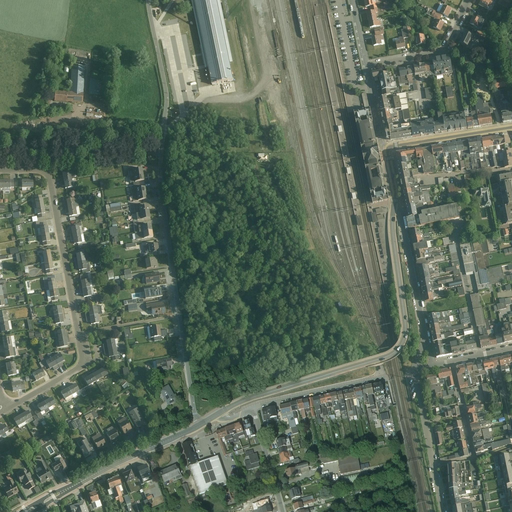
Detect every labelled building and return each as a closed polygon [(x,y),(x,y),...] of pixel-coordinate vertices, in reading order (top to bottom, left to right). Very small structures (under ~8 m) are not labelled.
[(233,81),(216,0),(194,0),(208,66),(212,86),(233,81)] [(375,0),(367,0),(364,1),(365,9),(370,8),(370,10),(377,9),(375,0)] [(484,0),(481,0),(478,7),(486,11),(488,7),(490,8),(493,3),(487,0),(487,1),(484,0)] [(511,6),(500,1),(498,5),(508,10),(508,8),(511,10),(511,6)] [(428,13),(441,19),(443,16),(448,18),(452,11),(443,6),(443,7),(440,5),(437,13),(428,9),(426,12),(428,13)] [(377,9),(370,10),(371,13),(366,14),(368,21),(377,20),(376,15),(378,14),(377,9)] [(441,19),(428,13),(426,15),(434,20),(432,23),(434,25),(432,29),(440,33),(444,25),(439,22),(441,19)] [(472,18),(469,25),(477,29),(479,25),(481,26),(484,21),(477,18),(477,20),(472,18)] [(377,20),(368,21),(370,30),(381,27),(380,22),(377,23),(377,20)] [(407,30),(406,28),(401,29),(403,38),(398,39),(395,40),(396,43),(397,51),(405,49),(404,40),(409,39),(407,30)] [(478,37),(484,40),(486,40),(487,38),(477,32),(476,35),(478,37)] [(465,33),(460,44),(467,48),(469,44),(471,44),(474,38),(465,33)] [(424,36),(415,37),(417,47),(426,45),(424,36)] [(383,37),(372,40),(374,47),(381,45),(381,42),(384,41),(383,37)] [(467,55),(459,56),(461,64),(468,63),(467,55)] [(442,59),(440,60),(443,72),(446,71),(444,64),(450,63),(450,58),(449,58),(446,58),(442,59)] [(443,72),(440,60),(435,61),(432,61),(434,71),(435,78),(443,76),(443,72)] [(446,71),(443,72),(443,76),(453,74),(450,63),(444,64),(446,71)] [(435,78),(434,71),(431,72),(430,64),(425,65),(425,66),(427,78),(429,78),(433,77),(434,79),(435,79),(435,78)] [(54,102),(85,104),(88,67),(72,66),(71,92),(55,91),(54,102)] [(425,66),(417,67),(419,77),(419,81),(427,79),(427,78),(425,66)] [(380,82),(395,79),(393,68),(385,70),(386,75),(383,75),(382,72),(373,74),(374,79),(379,78),(380,82)] [(413,68),(406,69),(408,83),(412,82),(413,82),(412,77),(414,76),(413,68)] [(406,69),(396,71),(396,72),(398,78),(400,87),(409,85),(408,83),(406,69)] [(91,79),(90,95),(98,95),(98,79),(91,79)] [(395,79),(380,82),(382,92),(397,89),(395,79)] [(506,80),(494,83),(496,91),(507,88),(506,80)] [(452,88),(446,89),(448,99),(454,98),(452,88)] [(397,89),(382,92),(383,97),(391,96),(390,93),(397,92),(397,94),(400,94),(399,89),(397,89)] [(414,92),(406,94),(408,105),(419,103),(419,99),(418,93),(418,92),(414,92)] [(500,92),(493,93),(496,105),(500,108),(503,125),(511,123),(511,118),(511,115),(509,115),(509,109),(508,109),(507,103),(501,104),(501,102),(502,102),(503,100),(502,97),(501,97),(500,92)] [(408,105),(406,94),(393,97),(393,99),(399,98),(401,109),(401,112),(403,112),(409,111),(408,105)] [(105,99),(86,98),(86,111),(104,112),(105,99)] [(477,112),(479,128),(492,126),(490,115),(492,115),(492,111),(489,111),(488,105),(483,105),(482,100),(479,100),(479,99),(478,100),(478,101),(475,101),(477,112)] [(474,129),(471,115),(469,115),(468,108),(464,109),(463,109),(464,114),(465,121),(466,121),(468,130),(474,129)] [(369,111),(352,115),(361,159),(367,183),(371,204),(388,200),(379,157),(369,111)] [(445,134),(442,118),(441,113),(437,114),(439,124),(434,125),(435,135),(445,134)] [(464,114),(459,115),(461,131),(467,130),(465,121),(464,114)] [(397,115),(382,118),(383,123),(392,121),(395,120),(394,118),(396,117),(396,116),(397,116),(397,115)] [(459,115),(450,116),(453,132),(461,131),(459,115)] [(450,116),(442,118),(445,134),(453,132),(450,116)] [(405,125),(401,126),(401,130),(403,140),(413,139),(411,128),(410,121),(404,122),(405,125)] [(413,139),(435,135),(434,125),(411,128),(413,139)] [(393,127),(384,129),(385,129),(386,135),(386,140),(388,139),(388,140),(390,140),(391,141),(393,141),(393,142),(394,141),(403,140),(401,130),(401,126),(393,127)] [(501,147),(509,145),(508,136),(499,137),(501,147)] [(501,147),(499,137),(489,139),(491,149),(501,147)] [(462,154),(470,152),(468,143),(460,144),(462,154)] [(462,154),(460,144),(445,147),(447,156),(462,154)] [(440,157),(447,156),(445,147),(438,148),(440,157)] [(440,157),(438,148),(429,149),(431,159),(440,157)] [(423,160),(431,159),(429,149),(422,150),(423,160)] [(411,158),(417,157),(416,151),(397,154),(396,156),(397,160),(411,158)] [(511,153),(501,155),(501,162),(511,160),(511,153)] [(398,167),(412,164),(411,158),(397,160),(398,167)] [(502,170),(511,168),(511,160),(501,162),(502,170)] [(400,180),(417,177),(420,176),(417,161),(413,162),(413,164),(412,164),(398,167),(400,180)] [(128,172),(129,177),(144,175),(143,169),(128,172)] [(63,173),(64,181),(72,179),(71,171),(63,173)] [(130,183),(145,180),(144,175),(129,177),(130,183)] [(497,186),(510,183),(508,176),(495,178),(497,186)] [(400,180),(402,188),(418,185),(417,177),(400,180)] [(66,189),(74,187),(72,179),(64,181),(66,189)] [(23,189),(34,189),(34,180),(22,180),(23,189)] [(498,192),(511,190),(510,183),(497,186),(498,192)] [(452,200),(460,199),(459,186),(451,186),(452,200)] [(131,190),(132,196),(147,193),(146,187),(131,190)] [(403,192),(404,197),(426,192),(426,188),(419,189),(403,192)] [(481,209),(491,207),(488,189),(478,191),(481,209)] [(404,197),(406,208),(423,205),(428,204),(426,192),(404,197)] [(133,202),(148,199),(147,193),(132,196),(133,202)] [(501,203),(511,200),(511,194),(499,197),(501,203)] [(35,200),(36,207),(45,206),(43,198),(35,200)] [(67,200),(69,209),(79,207),(77,199),(67,200)] [(511,200),(501,203),(502,209),(511,206),(511,200)] [(408,218),(419,216),(420,216),(419,209),(423,208),(423,205),(406,208),(408,218)] [(38,215),(47,214),(45,206),(36,207),(38,215)] [(135,208),(136,215),(151,212),(150,206),(135,208)] [(410,229),(459,219),(456,206),(421,213),(422,217),(419,218),(419,216),(408,218),(410,229)] [(505,224),(511,222),(511,206),(502,209),(505,224)] [(70,217),(80,215),(79,207),(69,209),(70,217)] [(137,221),(152,218),(151,212),(136,215),(137,221)] [(135,234),(152,232),(151,225),(143,226),(143,223),(133,225),(135,234)] [(40,228),(41,235),(50,234),(49,227),(40,228)] [(72,228),(73,236),(81,234),(80,227),(72,228)] [(152,232),(135,234),(136,241),(153,238),(152,232)] [(43,243),(52,241),(50,234),(41,235),(43,243)] [(74,244),(83,243),(81,234),(73,236),(74,244)] [(481,242),(460,246),(466,275),(475,273),(479,293),(491,290),(490,286),(504,283),(501,267),(486,270),(481,242)] [(147,254),(160,252),(159,244),(146,246),(147,254)] [(413,247),(414,253),(424,252),(423,245),(413,247)] [(43,253),(44,262),(53,260),(51,252),(43,253)] [(77,255),(78,263),(86,261),(85,253),(77,255)] [(147,269),(157,267),(156,258),(146,260),(147,269)] [(46,271),(54,269),(53,260),(44,262),(46,271)] [(80,271),(88,270),(86,261),(78,263),(80,271)] [(417,269),(427,267),(426,261),(415,262),(417,269)] [(418,275),(428,274),(427,267),(417,269),(418,275)] [(133,279),(132,268),(124,269),(125,280),(133,279)] [(116,276),(115,269),(102,271),(103,278),(116,276)] [(145,285),(160,282),(158,273),(144,276),(145,285)] [(418,275),(419,283),(429,281),(428,274),(418,275)] [(81,282),(83,290),(91,288),(89,280),(81,282)] [(37,291),(34,291),(32,281),(28,282),(31,295),(38,294),(37,291)] [(420,290),(430,288),(429,281),(419,283),(420,290)] [(47,284),(49,290),(58,288),(57,282),(47,284)] [(511,284),(492,289),(497,311),(507,309),(504,297),(511,295),(511,284)] [(50,298),(60,296),(58,288),(49,290),(50,298)] [(85,298),(92,296),(91,288),(83,290),(85,298)] [(160,288),(142,290),(143,299),(161,297),(160,288)] [(420,290),(422,297),(432,295),(430,288),(420,290)] [(479,294),(470,296),(478,332),(479,336),(488,334),(479,294)] [(423,303),(433,302),(432,295),(422,297),(423,303)] [(128,307),(131,306),(132,312),(141,311),(140,301),(128,302),(128,307)] [(147,316),(164,313),(163,303),(145,305),(147,316)] [(425,313),(434,311),(432,304),(423,306),(425,313)] [(53,308),(55,317),(63,315),(62,306),(53,308)] [(88,309),(90,317),(99,315),(97,307),(88,309)] [(0,312),(0,322),(9,322),(7,312),(0,312)] [(56,325),(65,324),(63,315),(55,317),(56,325)] [(91,325),(100,323),(99,315),(90,317),(91,325)] [(0,323),(2,333),(10,331),(9,322),(0,322),(0,323)] [(161,337),(166,337),(166,331),(160,332),(160,325),(146,327),(147,342),(161,341),(161,337)] [(57,332),(59,341),(67,339),(66,330),(57,332)] [(501,346),(510,344),(508,334),(499,337),(501,346)] [(3,339),(4,349),(13,347),(12,337),(3,339)] [(501,346),(499,337),(493,338),(495,348),(501,346)] [(482,350),(495,348),(493,338),(488,339),(480,340),(482,350)] [(61,348),(69,346),(67,339),(59,341),(61,348)] [(108,341),(109,349),(118,348),(117,340),(108,341)] [(6,358),(15,357),(13,347),(4,349),(6,358)] [(457,355),(464,353),(463,347),(456,348),(457,355)] [(110,358),(119,357),(118,348),(109,349),(110,358)] [(457,355),(456,348),(447,350),(449,356),(457,355)] [(442,358),(449,356),(447,350),(441,351),(442,358)] [(442,358),(441,351),(432,353),(434,359),(442,358)] [(60,353),(53,358),(58,365),(65,360),(60,353)] [(503,365),(510,363),(508,355),(501,357),(503,365)] [(46,362),(51,369),(58,365),(53,358),(46,362)] [(158,371),(174,368),(173,359),(157,362),(158,371)] [(8,377),(18,376),(16,363),(6,364),(8,377)] [(455,376),(462,374),(461,367),(454,368),(454,369),(455,376)] [(444,378),(451,376),(449,368),(442,370),(444,378)] [(97,382),(106,377),(101,369),(93,375),(97,382)] [(444,378),(442,370),(435,371),(437,379),(444,378)] [(33,375),(37,382),(44,378),(40,371),(33,375)] [(97,382),(93,375),(85,379),(90,387),(97,382)] [(435,384),(433,375),(425,377),(427,385),(435,384)] [(13,392),(25,390),(23,382),(12,384),(13,392)] [(73,395),(80,391),(76,384),(69,388),(73,395)] [(376,385),(379,401),(387,400),(384,384),(376,385)] [(160,391),(169,406),(179,400),(169,386),(160,391)] [(73,395),(69,388),(62,393),(66,400),(73,395)] [(322,406),(328,404),(327,396),(320,397),(322,406)] [(50,409),(57,405),(53,398),(46,402),(50,409)] [(301,411),(307,409),(305,400),(299,401),(301,411)] [(301,411),(299,401),(292,403),(294,412),(301,411)] [(50,409),(46,402),(39,406),(43,413),(50,409)] [(282,415),(294,412),(292,403),(280,405),(282,415)] [(265,421),(279,418),(276,407),(262,410),(265,421)] [(138,429),(147,424),(138,408),(129,413),(138,429)] [(450,417),(459,415),(457,408),(449,409),(450,417)] [(26,423),(33,418),(29,411),(21,416),(26,423)] [(89,421),(94,419),(95,421),(102,418),(99,412),(88,417),(89,421)] [(384,423),(393,420),(391,413),(382,416),(384,423)] [(468,424),(476,423),(474,414),(466,415),(468,424)] [(26,423),(21,416),(14,420),(19,427),(26,423)] [(86,428),(79,417),(73,420),(80,432),(86,428)] [(125,435),(133,430),(126,418),(118,423),(125,435)] [(247,432),(254,430),(251,421),(245,422),(247,432)] [(452,429),(462,427),(461,421),(451,423),(452,429)] [(245,432),(242,423),(237,425),(239,434),(245,432)] [(0,433),(2,437),(10,433),(5,425),(0,427),(0,433)] [(230,437),(239,434),(237,425),(227,429),(230,437)] [(437,428),(440,446),(447,445),(444,427),(437,428)] [(112,443),(120,439),(115,429),(107,434),(112,443)] [(230,437),(227,429),(217,432),(220,441),(230,437)] [(471,438),(481,436),(479,430),(470,432),(471,438)] [(98,450),(107,445),(101,433),(92,438),(98,450)] [(86,458),(94,454),(86,439),(78,443),(86,458)] [(279,449),(287,447),(285,439),(277,442),(279,449)] [(238,442),(242,455),(247,454),(246,450),(254,448),(253,445),(245,447),(243,441),(238,442)] [(457,450),(466,448),(464,441),(456,442),(457,450)] [(217,456),(200,462),(193,442),(183,445),(200,494),(226,485),(217,456)] [(279,449),(281,456),(289,454),(287,447),(279,449)] [(459,458),(467,456),(466,449),(457,451),(459,458)] [(326,451),(319,453),(325,466),(334,462),(333,460),(330,461),(326,451)] [(252,465),(261,462),(259,453),(250,456),(252,465)] [(283,463),(291,460),(289,454),(281,456),(283,463)] [(498,464),(510,461),(508,455),(506,455),(505,454),(500,455),(500,456),(497,457),(498,460),(497,460),(498,464)] [(62,473),(69,469),(63,457),(51,464),(56,472),(60,470),(62,473)] [(511,469),(510,461),(498,464),(498,467),(499,467),(500,471),(511,469)] [(42,484),(52,477),(43,463),(39,465),(42,470),(36,474),(42,484)] [(447,473),(456,472),(456,464),(448,465),(447,473)] [(145,483),(154,480),(148,465),(139,468),(145,483)] [(165,482),(182,475),(178,465),(161,472),(165,482)] [(387,468),(381,469),(382,479),(389,478),(387,468)] [(288,479),(299,476),(298,469),(286,472),(288,479)] [(504,479),(511,477),(511,473),(511,469),(500,471),(501,476),(500,476),(501,479),(504,479)] [(128,484),(136,480),(132,470),(123,474),(128,484)] [(331,470),(316,474),(317,479),(333,475),(331,470)] [(29,491),(34,488),(30,479),(32,478),(29,471),(18,477),(21,484),(24,482),(29,491)] [(370,473),(352,476),(353,484),(372,481),(370,473)] [(117,487),(123,485),(120,476),(114,478),(117,487)] [(509,485),(511,484),(511,477),(504,479),(505,482),(502,483),(503,489),(510,488),(509,485)] [(117,487),(114,478),(108,480),(111,490),(117,487)] [(9,499),(20,492),(14,481),(3,487),(9,499)] [(186,481),(180,483),(184,495),(190,493),(186,481)] [(293,500),(302,497),(299,488),(290,491),(293,500)] [(507,495),(508,499),(511,497),(511,490),(510,491),(510,488),(503,489),(504,495),(507,495)] [(94,509),(102,507),(97,492),(90,494),(94,509)] [(132,511),(137,511),(133,495),(127,497),(131,511),(132,511)] [(255,510),(269,505),(266,497),(252,502),(255,510)] [(88,511),(85,500),(79,502),(80,504),(70,507),(71,511),(88,511)] [(296,511),(306,509),(304,503),(294,505),(296,511)] [(452,510),(452,511),(455,511),(472,509),(471,503),(460,505),(452,506),(453,510),(452,510)]
